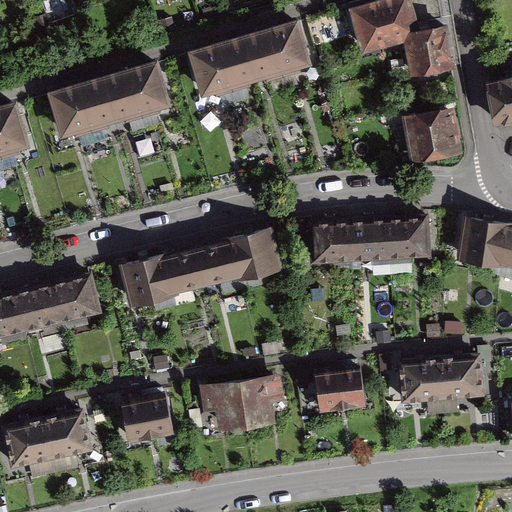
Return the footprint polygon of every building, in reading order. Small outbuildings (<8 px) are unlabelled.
[(387,44),(372,0),(366,0),(345,7),(360,53),(387,44)] [(401,0),(372,0),(387,44),(401,39),(400,36),(411,32),(409,28),(401,0)] [(440,0),(401,0),(409,28),(446,18),(440,0)] [(312,62),(296,16),(266,26),(282,72),(312,62)] [(456,59),(446,23),(411,32),(400,36),(401,39),(412,76),(456,59)] [(282,72),(266,26),(235,37),(251,83),(282,72)] [(251,83),(235,37),(206,47),(222,93),(251,83)] [(222,93),(206,47),(177,56),(192,103),(222,93)] [(172,109),(155,63),(126,73),(142,119),(172,109)] [(142,119),(126,73),(95,84),(111,130),(142,119)] [(511,78),(496,81),(503,125),(511,123),(511,78)] [(111,130),(95,84),(65,93),(80,141),(111,130)] [(80,141),(65,93),(36,104),(52,150),(80,141)] [(454,153),(442,107),(401,118),(413,163),(454,153)] [(0,162),(25,154),(9,108),(0,111),(0,162)] [(418,218),(382,220),(384,260),(421,258),(418,218)] [(382,220),(345,222),(348,263),(384,260),(382,220)] [(511,231),(511,227),(479,220),(471,264),(504,270),(503,266),(511,231)] [(345,222),(306,225),(309,266),(348,263),(345,222)] [(216,241),(226,278),(257,269),(244,224),(213,233),(216,241)] [(511,231),(503,266),(511,268),(511,231)] [(216,241),(184,251),(194,288),(226,278),(216,241)] [(153,260),(163,296),(194,288),(184,251),(153,260)] [(151,254),(125,261),(137,303),(163,296),(153,260),(151,254)] [(77,277),(42,286),(52,324),(87,315),(77,277)] [(42,286),(10,296),(19,332),(52,324),(42,286)] [(10,296),(0,298),(0,337),(19,332),(10,296)] [(480,395),(475,354),(438,358),(441,399),(480,395)] [(441,399),(438,358),(403,361),(407,402),(441,399)] [(361,405),(356,362),(312,368),(317,411),(361,405)] [(228,382),(237,425),(264,420),(261,401),(273,399),(269,375),(228,382)] [(237,425),(228,382),(199,388),(204,414),(214,412),(217,429),(237,425)] [(171,433),(160,393),(120,403),(130,444),(171,433)] [(84,449),(73,411),(35,422),(47,460),(84,449)] [(47,460),(35,422),(0,432),(0,434),(11,471),(47,460)]
